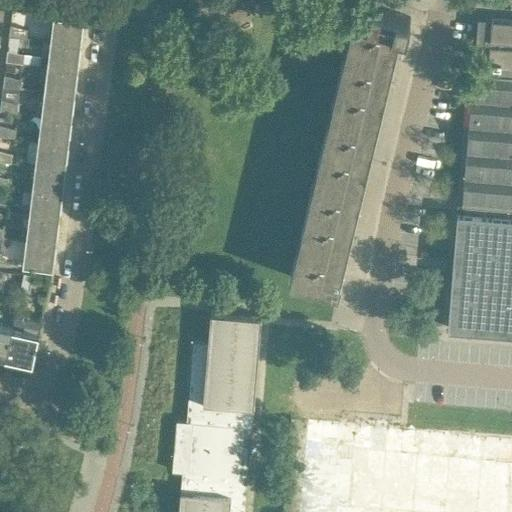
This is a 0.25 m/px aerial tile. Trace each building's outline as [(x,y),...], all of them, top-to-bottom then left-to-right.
[(353,18),(322,145),(290,276),(339,288),(400,31),(407,33),(411,17),(371,7),(368,22),(353,18)] [(84,19),(54,15),(51,40),(81,43),(84,19)] [(458,203),(454,259),(448,327),(511,332),(511,19),(478,17),(474,63),(478,63),(478,72),(474,72),(462,203),(458,203)] [(27,38),(28,28),(25,28),(11,24),(9,36),(20,37),(27,38)] [(9,36),(8,44),(19,46),(20,37),(9,36)] [(42,53),(41,64),(48,65),(78,68),(81,43),(51,40),(49,54),(42,53)] [(6,61),(17,62),(24,63),(25,54),(22,54),(8,50),(6,61)] [(16,71),(17,62),(6,61),(5,70),(16,71)] [(78,68),(48,65),(44,89),(75,93),(78,68)] [(5,73),(4,84),(21,87),(22,77),(19,78),(5,73)] [(4,84),(2,98),(0,109),(18,111),(19,103),(21,87),(4,84)] [(75,93),(44,89),(41,114),(72,118),(75,93)] [(72,118),(41,114),(38,139),(69,143),(72,118)] [(13,128),(0,124),(0,135),(15,137),(16,128),(13,128)] [(35,164),(66,168),(69,143),(38,139),(35,164)] [(10,153),(0,150),(0,160),(11,162),(13,153),(10,153)] [(62,193),(66,168),(35,164),(32,189),(62,193)] [(7,177),(0,174),(0,184),(9,186),(10,177),(7,177)] [(29,214),(59,218),(62,193),(32,189),(29,214)] [(56,242),(59,218),(29,214),(26,239),(56,242)] [(56,242),(26,239),(22,264),(53,268),(56,242)] [(3,287),(9,273),(0,270),(0,288),(3,289),(3,287)] [(30,289),(35,275),(25,273),(21,290),(30,291),(30,289)] [(183,470),(179,511),(245,511),(262,316),(211,312),(208,342),(194,340),(187,420),(177,419),(172,469),(183,470)] [(12,326),(5,355),(33,361),(42,321),(28,318),(25,319),(23,317),(14,315),(12,326)] [(0,353),(5,355),(12,326),(0,323),(0,353)] [(307,414),(300,511),(511,511),(511,433),(407,427),(407,421),(307,414)]
